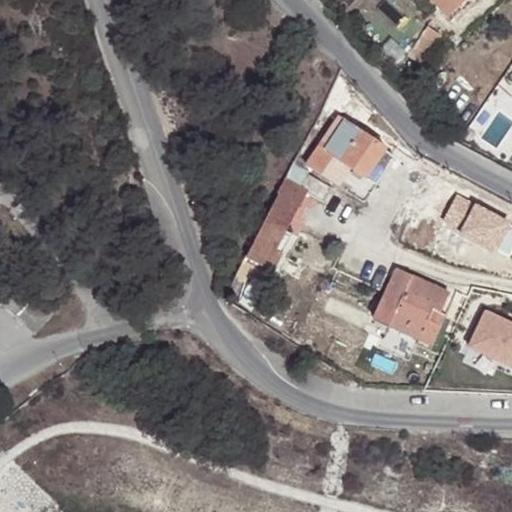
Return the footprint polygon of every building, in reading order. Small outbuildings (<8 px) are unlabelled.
[(448,15),(465,0),(450,0),(442,8),(448,15)] [(442,35),(429,26),(408,55),(422,66),(442,35)] [(365,203),(378,184),(367,177),(385,151),(386,149),(337,115),(306,163),(311,166),(365,203)] [(511,132),(496,123),(484,144),(511,160),(511,132)] [(367,177),(378,184),(395,159),(385,151),(367,177)] [(284,181),(300,188),(307,176),(309,169),(294,161),(284,181)] [(331,188),(307,176),(300,188),(284,181),(277,195),(281,198),(256,250),(261,253),(263,250),(281,258),(293,233),(285,229),(296,205),(300,207),(305,194),(323,203),(331,188)] [(279,262),(281,258),(263,250),(261,253),(279,262)] [(451,296),(397,273),(377,321),(430,345),(451,296)] [(23,285),(5,304),(16,314),(27,324),(38,335),(50,322),(56,315),(45,305),(35,295),(23,285)] [(511,329),(488,319),(473,354),(511,371),(511,329)]
